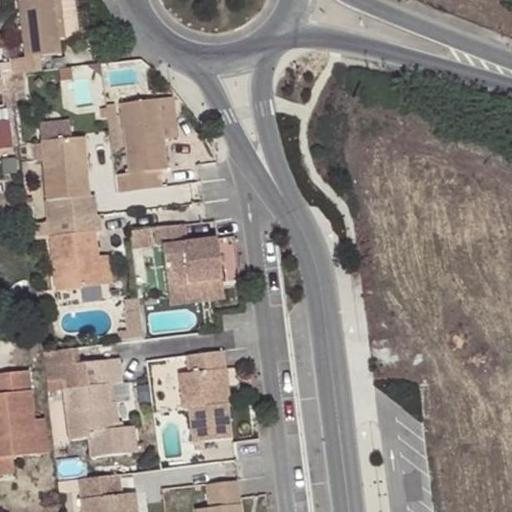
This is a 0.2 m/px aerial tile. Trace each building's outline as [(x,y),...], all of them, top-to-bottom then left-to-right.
[(10,76),(41,73),(39,56),(60,55),(58,36),(53,0),(19,0),(16,0),(24,60),(8,61),(10,76)] [(61,0),(53,0),(58,36),(66,36),(61,0)] [(8,61),(7,48),(0,48),(0,71),(1,79),(10,78),(10,76),(8,61)] [(1,79),(0,78),(0,94),(13,93),(10,78),(1,79)] [(172,100),(157,101),(161,142),(177,140),(172,100)] [(157,101),(119,105),(127,171),(123,171),(123,175),(113,177),(116,194),(160,189),(157,171),(164,171),(161,142),(157,101)] [(105,107),(110,151),(119,150),(114,106),(105,107)] [(10,107),(0,108),(0,147),(13,147),(10,107)] [(68,123),(38,126),(40,143),(70,140),(68,123)] [(50,201),(53,222),(95,217),(93,197),(90,197),(83,139),(70,140),(40,143),(39,143),(46,202),(50,201)] [(100,231),(98,217),(95,217),(53,222),(48,223),(49,237),(55,291),(100,285),(94,232),(100,231)] [(33,225),(27,225),(29,240),(49,237),(48,223),(33,225)] [(186,226),(155,229),(157,247),(164,246),(168,286),(222,280),(217,239),(187,242),(186,226)] [(171,303),(224,297),(222,280),(168,286),(171,303)] [(138,300),(136,283),(130,285),(132,301),(138,300)] [(119,332),(121,344),(143,341),(138,300),(132,301),(126,301),(130,332),(119,332)] [(37,303),(22,305),(25,321),(39,318),(37,303)] [(201,326),(202,334),(210,332),(210,324),(201,326)] [(78,364),(76,349),(43,353),(46,383),(62,381),(69,441),(88,439),(90,458),(130,454),(127,429),(117,429),(116,419),(114,403),(109,403),(106,385),(121,384),(118,359),(78,364)] [(226,370),(223,354),(186,358),(188,375),(179,375),(183,410),(189,410),(192,443),(230,439),(227,405),(220,406),(215,371),(226,370)] [(220,406),(227,405),(229,405),(226,370),(215,371),(220,406)] [(37,455),(32,421),(28,373),(0,375),(0,458),(12,458),(37,455)] [(116,419),(117,429),(127,429),(126,418),(116,419)] [(44,419),(32,421),(37,455),(48,454),(44,419)] [(134,427),(127,429),(130,454),(137,453),(134,427)] [(12,458),(0,458),(0,473),(14,472),(12,458)] [(118,475),(78,480),(81,499),(82,511),(137,511),(135,493),(120,495),(118,475)] [(60,502),(81,499),(78,480),(58,482),(60,502)] [(240,511),(237,482),(207,485),(210,509),(197,510),(196,511),(240,511)]
